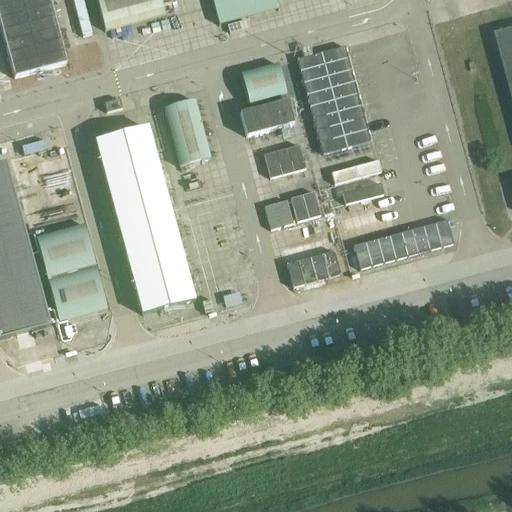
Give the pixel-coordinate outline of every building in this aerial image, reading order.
[(48,0),(0,0),(0,28),(13,79),(66,66),(48,0)] [(95,0),(105,33),(164,17),(159,0),(95,0)] [(511,29),(494,35),(511,100),(511,29)] [(244,89),(282,81),(276,51),(238,58),(244,89)] [(369,129),(359,97),(354,99),(348,81),(342,82),(341,79),(331,82),(329,76),(310,82),(329,142),(369,129)] [(191,82),(163,91),(182,153),(211,144),(191,82)] [(289,86),(240,91),(243,122),(292,117),(289,86)] [(119,101),(103,105),(106,114),(122,110),(119,101)] [(94,143),(141,317),(194,303),(148,129),(94,143)] [(37,137),(46,165),(36,168),(42,184),(69,176),(55,132),(37,137)] [(299,134),(264,142),(269,167),(304,159),(299,134)] [(34,272),(5,162),(0,163),(0,341),(49,328),(39,289),(34,272)] [(295,184),(298,209),(318,206),(314,181),(295,184)] [(262,193),(269,217),(294,210),(287,186),(262,193)] [(44,269),(34,272),(39,289),(47,286),(58,324),(106,310),(83,226),(35,240),(44,269)] [(306,276),(323,275),(322,264),(305,266),(306,276)]
